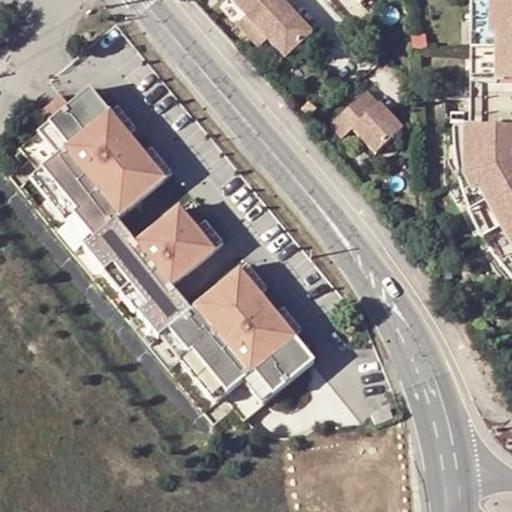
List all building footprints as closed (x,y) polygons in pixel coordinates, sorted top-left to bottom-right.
[(305,33),(277,3),(274,0),(225,0),(240,15),(231,23),(242,36),(253,48),(262,40),(279,57),(305,33)] [(468,84),(494,85),(495,54),(496,38),(490,38),(490,0),(472,0),(470,53),(468,84)] [(511,0),(490,0),(490,38),(496,38),(495,54),(494,85),(511,85),(511,0)] [(374,155),(408,119),(369,84),(336,121),(374,155)] [(109,113),(89,90),(20,149),(30,161),(11,177),(216,420),(219,420),(236,405),(246,417),(256,409),(316,358),(296,335),(278,313),(261,293),(240,269),(213,292),(193,269),(215,250),(197,228),(179,207),(157,226),(138,203),(165,179),(144,155),(127,135),(109,113)] [(116,107),(109,113),(127,135),(135,129),(116,107)] [(511,259),(510,257),(472,193),(467,196),(458,180),(458,169),(460,130),(453,129),(455,182),(464,212),(477,241),(511,287),(511,259)] [(511,131),(460,130),(458,169),(458,180),(467,196),(472,193),(510,257),(511,259),(511,131)] [(151,149),(144,155),(165,179),(172,173),(151,149)] [(204,222),(197,228),(215,250),(222,244),(204,222)] [(423,261),(417,264),(421,270),(426,267),(423,261)] [(247,263),(240,269),(261,293),(268,287),(247,263)] [(285,307),(278,313),(296,335),(303,329),(285,307)] [(393,418),(390,408),(372,414),(375,424),(393,418)]
